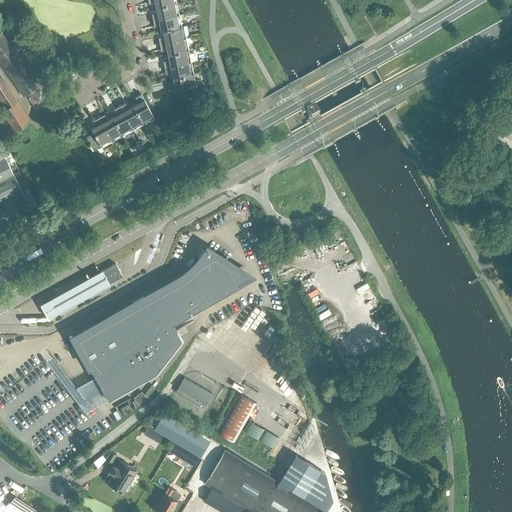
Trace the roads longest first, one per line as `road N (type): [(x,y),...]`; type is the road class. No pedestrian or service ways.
road 1 (secondary): [(0,307),(511,22)]
road 2 (secondary): [(476,0),(0,271)]
road 3 (residential): [(122,0),(135,60),(130,73),(83,97)]
